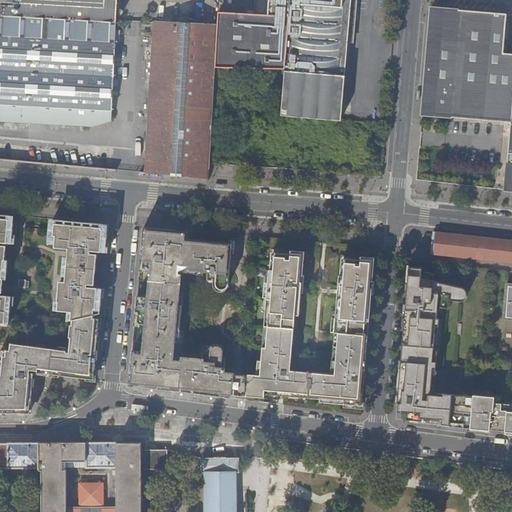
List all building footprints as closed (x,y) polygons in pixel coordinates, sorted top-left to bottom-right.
[(0,0),(0,16),(116,23),(117,0),(0,0)] [(255,0),(254,16),(219,14),(215,70),(286,72),(293,0),(255,0)] [(341,119),(350,4),(296,0),(293,0),(283,114),(341,119)] [(423,115),(429,116),(451,118),(511,125),(504,190),(511,190),(511,54),(505,54),(509,15),(433,8),(423,115)] [(0,20),(0,121),(111,125),(117,27),(0,20)] [(209,179),(210,163),(215,70),(218,26),(182,24),(154,22),(146,173),(209,179)] [(506,165),(509,148),(503,147),(500,164),(506,165)] [(6,224),(7,216),(0,214),(0,324),(10,325),(12,305),(11,305),(11,298),(0,296),(0,283),(0,279),(0,273),(1,261),(2,261),(3,256),(0,255),(0,242),(8,244),(9,235),(10,235),(11,224),(6,224)] [(106,253),(108,225),(52,220),(51,227),(46,227),(45,240),(53,241),(52,247),(66,249),(65,252),(88,254),(88,251),(106,253)] [(144,358),(133,357),(131,384),(232,398),(235,373),(226,373),(227,358),(224,358),(224,349),(223,347),(221,346),(220,345),(217,344),(213,345),(211,347),(210,349),(210,352),(205,351),(205,359),(184,357),(184,361),(174,361),(177,323),(181,324),(182,311),(178,311),(180,284),(177,283),(178,265),(189,266),(189,270),(208,271),(208,280),(214,280),(214,285),(214,287),(216,289),(217,290),(219,292),(222,292),(225,291),(228,288),(229,287),(229,285),(229,283),(233,241),(177,238),(177,235),(176,235),(176,234),(169,233),(169,230),(143,228),(141,259),(144,259),(144,263),(152,264),(149,297),(138,296),(137,304),(140,304),(139,321),(141,321),(141,323),(147,323),(144,358)] [(433,254),(511,262),(511,238),(436,231),(435,239),(433,254)] [(95,255),(88,254),(65,252),(65,258),(94,260),(95,255)] [(92,279),(94,260),(65,258),(63,276),(92,279)] [(295,328),(295,323),(296,316),(300,317),(305,261),(275,260),(274,272),(270,271),(269,288),(273,288),(269,325),(295,328)] [(338,296),(336,322),(335,331),(364,334),(366,321),(366,320),(370,320),(374,265),(345,264),(344,276),(340,275),(339,290),(342,290),(341,296),(338,296)] [(442,323),(442,317),(442,315),(439,315),(440,304),(452,305),(453,295),(461,296),(462,282),(421,278),(422,268),(409,267),(405,319),(397,411),(407,412),(406,420),(450,426),(453,389),(441,388),(441,390),(433,390),(436,364),(439,364),(439,357),(436,357),(439,323),(442,323)] [(63,282),(85,284),(92,284),(92,279),(63,276),(63,282)] [(57,297),(102,299),(103,287),(85,287),(85,284),(63,282),(59,281),(57,297)] [(58,319),(68,320),(94,313),(101,312),(102,299),(57,297),(58,319)] [(96,379),(98,352),(101,317),(94,317),(94,313),(68,320),(67,320),(67,325),(65,325),(64,338),(66,338),(64,353),(61,353),(61,348),(54,348),(53,351),(14,346),(13,353),(9,353),(8,358),(6,358),(5,367),(3,377),(0,376),(0,412),(30,412),(31,406),(35,371),(96,379)] [(295,328),(269,325),(268,337),(272,337),(269,366),(260,365),(258,398),(272,399),(274,384),(322,388),(320,401),(362,405),(368,345),(366,345),(367,337),(368,337),(368,335),(364,334),(335,331),(335,334),(339,335),(336,362),(332,362),(332,372),(336,373),(335,376),(291,372),(295,328)] [(474,391),(453,389),(450,426),(471,428),(471,429),(491,431),(491,428),(508,431),(507,434),(511,434),(511,398),(511,399),(511,402),(503,401),(503,398),(501,398),(501,395),(503,395),(503,392),(474,390),(474,391)] [(0,469),(36,469),(39,469),(40,469),(40,472),(42,472),(42,511),(141,511),(142,470),(167,470),(166,450),(146,450),(146,458),(141,458),(142,443),(118,443),(118,442),(86,442),(85,443),(40,443),(40,442),(8,443),(7,443),(0,443),(0,469)] [(239,473),(239,458),(226,458),(214,458),(201,458),(201,473),(204,473),(203,511),(236,511),(237,473),(239,473)]
